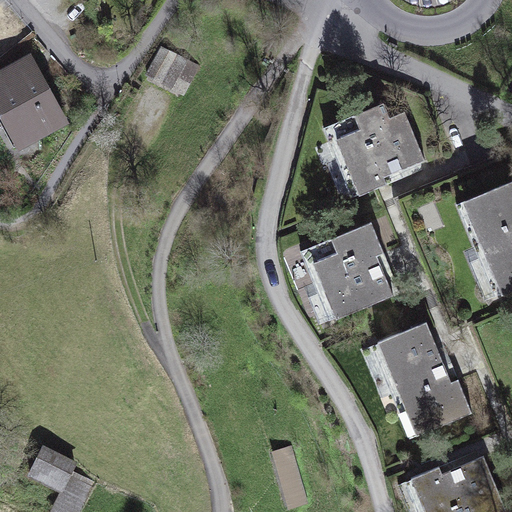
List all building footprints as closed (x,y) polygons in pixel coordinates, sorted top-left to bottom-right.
[(151,73),(191,92),(204,64),(163,45),(151,73)] [(29,67),(0,83),(0,123),(19,157),(65,132),(29,67)] [(442,164),(413,97),(320,136),(348,203),(442,164)] [(511,188),(450,216),(490,307),(511,297),(511,188)] [(403,292),(373,227),(300,260),(330,326),(403,292)] [(473,417),(433,325),(375,350),(414,442),(473,417)] [(88,467),(35,442),(20,475),(65,495),(57,511),(89,511),(99,489),(82,481),(88,467)] [(275,454),(291,507),(307,502),(291,449),(275,454)] [(511,511),(511,502),(493,455),(419,485),(430,511),(511,511)]
